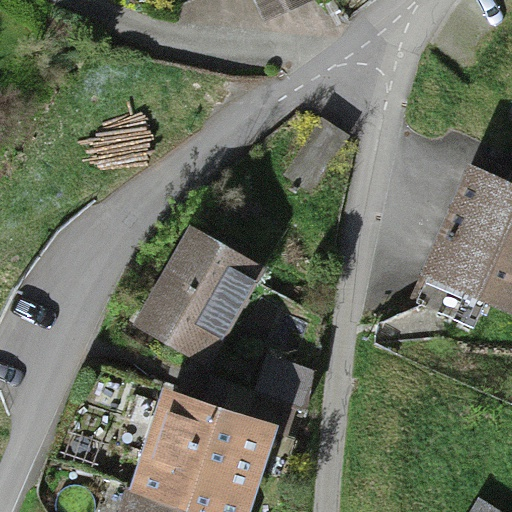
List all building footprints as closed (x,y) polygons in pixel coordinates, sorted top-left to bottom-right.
[(174,0),(179,11),(205,0),(174,0)] [(312,0),(256,0),(268,22),(312,0)] [(322,122),(287,174),(308,189),(343,136),(322,122)] [(511,199),(463,179),(416,288),(511,328),(511,199)] [(259,285),(181,243),(128,342),(206,384),(259,285)] [(316,370),(266,353),(253,392),(293,406),(303,409),(316,370)] [(145,492),(205,511),(232,511),(253,452),(288,464),(297,439),(283,434),(293,406),(253,392),(219,381),(209,412),(175,401),(145,492)] [(205,511),(145,492),(137,511),(205,511)]
